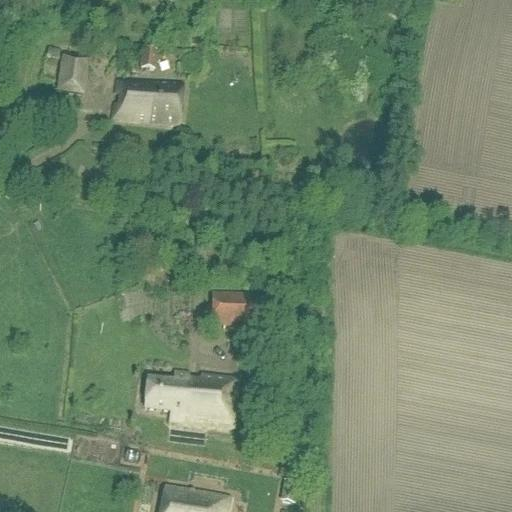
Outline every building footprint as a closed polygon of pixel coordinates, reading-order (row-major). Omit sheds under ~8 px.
[(47,52),(45,62),(58,65),(60,55),(47,52)] [(140,72),(154,73),(155,54),(142,52),(140,72)] [(55,96),(83,100),(88,65),(60,61),(55,96)] [(145,89),(114,86),(111,122),(177,129),(181,89),(145,85),(145,89)] [(249,193),(259,194),(260,182),(251,181),(249,193)] [(210,335),(262,336),(263,299),(211,297),(210,335)] [(169,424),(231,431),(236,382),(174,375),(172,387),(147,385),(144,412),(170,414),(169,424)] [(226,511),(228,504),(165,492),(161,511),(226,511)]
